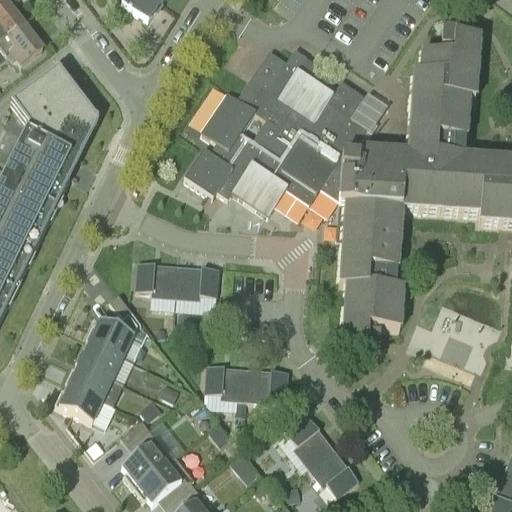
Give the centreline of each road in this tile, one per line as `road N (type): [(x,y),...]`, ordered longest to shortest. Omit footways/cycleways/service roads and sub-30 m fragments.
road 1 (residential): [(398,424),(323,400),(294,352),(290,264),(277,252),(182,245),(101,207)]
road 2 (residential): [(5,395),(101,207)]
road 3 (residential): [(95,511),(5,395)]
road 4 (residential): [(144,114),(56,0)]
road 5 (residential): [(144,114),(213,0)]
road 6 (residential): [(439,474),(461,458),(461,421),(426,409),(398,424)]
